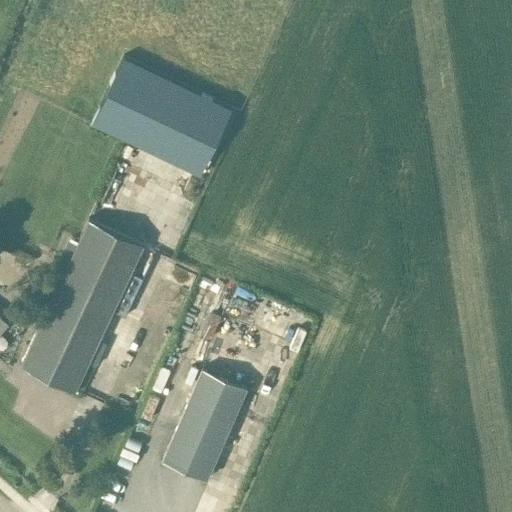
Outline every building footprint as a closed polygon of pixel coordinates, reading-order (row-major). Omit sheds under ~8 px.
[(199,169),(230,103),(122,52),(90,118),(124,134),(199,169)] [(124,231),(149,176),(115,160),(89,214),(124,231)] [(0,210),(12,184),(0,177),(0,210)] [(140,242),(85,218),(77,236),(19,364),(73,389),(140,242)] [(201,367),(162,457),(206,476),(246,386),(201,367)]
